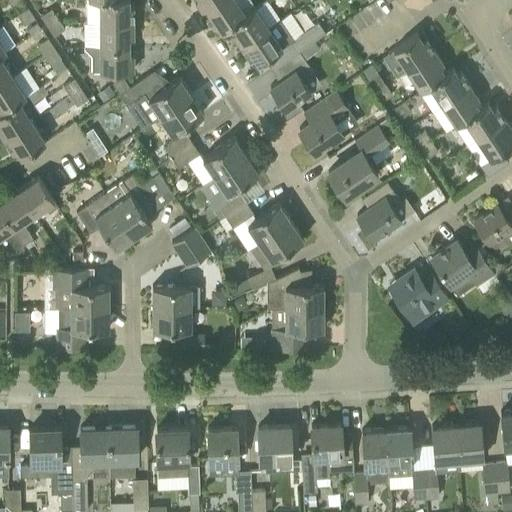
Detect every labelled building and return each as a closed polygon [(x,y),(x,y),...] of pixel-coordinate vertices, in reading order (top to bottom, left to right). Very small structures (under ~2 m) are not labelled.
[(128,0),(99,0),(100,21),(133,21),(133,5),(128,5),(128,0)] [(195,0),(204,12),(221,0),(195,0)] [(245,13),(245,12),(236,0),(221,0),(204,12),(213,25),(216,23),(221,30),(231,23),(231,22),(245,13)] [(231,22),(231,23),(235,29),(232,31),(241,45),(268,26),(255,6),(245,12),(245,13),(231,22)] [(17,14),(24,24),(35,17),(28,7),(17,14)] [(41,15),(47,25),(58,18),(51,7),(41,15)] [(65,28),(58,18),(47,25),(54,35),(65,28)] [(317,20),(281,45),(268,26),(241,45),(250,58),(253,56),(258,63),(265,58),(272,68),(276,66),(299,50),(326,32),(317,20)] [(100,21),(100,45),(129,45),(129,37),(133,37),(133,21),(100,21)] [(393,48),(407,68),(435,50),(426,37),(422,39),(417,32),(393,48)] [(37,44),(44,54),(54,47),(48,37),(37,44)] [(129,53),(129,45),(100,45),(100,70),(133,70),(133,53),(129,53)] [(61,57),(54,47),(44,54),(50,64),(61,57)] [(314,72),(299,50),(276,66),(283,77),(270,85),(285,108),(310,92),(302,80),(314,72)] [(435,50),(407,68),(420,89),(429,83),(428,83),(444,72),(440,66),(444,63),(435,50)] [(0,82),(12,75),(0,55),(0,82)] [(429,83),(442,103),(470,84),(461,71),(457,73),(452,66),(444,72),(428,83),(429,83)] [(144,91),(148,97),(160,115),(191,93),(179,76),(160,88),(150,72),(129,85),(119,92),(126,103),(144,91)] [(368,80),(374,90),(385,83),(378,73),(368,80)] [(112,81),(119,92),(129,85),(122,74),(112,81)] [(0,108),(1,110),(19,99),(19,100),(26,95),(12,75),(0,82),(0,108)] [(63,84),(70,94),(81,87),(74,77),(63,84)] [(392,93),(385,83),(374,90),(381,100),(392,93)] [(479,106),(475,100),(479,98),(470,84),(442,103),(455,123),(464,118),(463,117),(479,106)] [(81,87),(70,94),(77,105),(87,98),(81,87)] [(356,123),(348,110),(334,90),(303,110),(310,120),(298,128),(314,151),(342,132),(356,123)] [(203,111),(191,93),(160,115),(172,133),(203,111)] [(0,131),(4,137),(32,119),(39,114),(27,95),(26,95),(19,100),(19,99),(1,110),(0,110),(0,131)] [(404,100),(394,107),(400,117),(410,110),(404,100)] [(487,100),(479,106),(463,117),(464,118),(477,137),(505,118),(496,105),(492,108),(487,100)] [(511,129),(505,118),(477,137),(490,157),(491,157),(511,142),(511,137),(510,134),(511,132),(511,129)] [(32,119),(4,137),(13,151),(16,148),(21,156),(45,140),(32,119)] [(328,171),(345,195),(378,173),(365,155),(389,139),(378,123),(354,138),(361,148),(328,171)] [(414,137),(420,147),(431,140),(424,130),(414,137)] [(164,145),(171,155),(192,141),(185,131),(164,145)] [(214,174),(246,153),(234,135),(202,156),(214,174)] [(431,140),(420,147),(427,157),(437,150),(431,140)] [(192,141),(171,155),(178,166),(199,152),(192,141)] [(258,171),(246,153),(214,174),(226,192),(258,171)] [(480,164),(487,175),(498,168),(491,157),(490,157),(480,164)] [(104,191),(112,203),(133,234),(151,222),(136,201),(146,194),(155,208),(174,196),(158,171),(140,183),(133,173),(104,191)] [(38,175),(18,189),(33,213),(45,206),(48,211),(58,205),(38,175)] [(392,206),(401,199),(387,179),(361,196),(368,206),(356,214),(372,237),(400,218),(392,206)] [(0,200),(0,205),(24,242),(33,237),(22,220),(33,213),(18,189),(0,200)] [(218,205),(225,215),(246,201),(239,190),(218,205)] [(133,234),(112,203),(104,191),(76,210),(90,231),(100,225),(115,247),(133,234)] [(225,215),(231,224),(232,226),(253,211),(246,201),(225,215)] [(259,241),(291,219),(279,201),(247,223),(259,241)] [(511,210),(505,215),(496,202),(473,217),(497,252),(511,241),(511,210)] [(0,205),(0,234),(5,232),(15,248),(24,242),(0,205)] [(291,219),(259,241),(271,259),(303,237),(291,219)] [(172,241),(177,249),(188,264),(211,249),(195,225),(172,241)] [(493,269),(480,249),(476,244),(466,251),(457,238),(431,255),(456,292),(475,279),(477,281),(493,269)] [(73,266),(83,266),(83,250),(73,250),(73,266)] [(267,280),(268,280),(275,276),(270,265),(247,275),(252,287),(267,280)] [(70,305),(70,306),(108,306),(108,284),(86,284),(86,266),(83,266),(73,266),(53,266),(52,286),(58,286),(58,294),(56,296),(56,305),(70,305)] [(389,284),(412,319),(448,295),(432,272),(422,279),(414,267),(389,284)] [(268,280),(268,294),(268,306),(284,306),(323,306),(323,284),(298,284),(292,269),(275,276),(268,280)] [(152,306),(190,306),(198,306),(198,284),(152,284),(152,306)] [(511,315),(511,299),(502,306),(510,317),(511,315)] [(57,346),(86,346),(86,328),(108,328),(108,306),(70,306),(70,326),(56,326),(57,346)] [(190,306),(152,306),(152,328),(190,328),(190,306)] [(323,327),(323,306),(284,306),(284,326),(271,326),(271,346),(301,346),(301,327),(323,327)] [(34,336),(32,307),(15,308),(17,337),(34,336)] [(204,333),(179,333),(179,346),(204,346),(204,333)] [(511,445),(511,409),(500,410),(504,447),(511,445)] [(455,422),(458,459),(483,457),(480,420),(455,422)] [(329,473),(328,455),(352,454),(351,434),(341,435),(340,422),(311,424),(313,464),(301,465),(302,468),(303,491),(317,490),(316,473),(329,473)] [(458,459),(455,422),(431,424),(434,461),(458,459)] [(0,464),(5,465),(8,465),(8,458),(8,424),(0,424),(0,464)] [(108,425),(109,458),(109,475),(134,475),(133,458),(137,458),(136,424),(108,425)] [(259,460),(291,458),(290,424),(258,426),(259,460)] [(80,426),(80,444),(81,459),(86,459),(87,476),(109,475),(109,458),(108,425),(80,426)] [(236,425),(207,427),(208,462),(238,461),(236,425)] [(58,492),(60,492),(72,492),(72,479),(71,462),(60,462),(59,426),(30,427),(30,463),(57,462),(58,492)] [(156,440),(157,461),(157,475),(187,474),(188,492),(199,492),(198,464),(187,465),(187,460),(188,460),(187,426),(156,427),(157,440),(156,440)] [(410,426),(386,427),(388,464),(412,462),(410,426)] [(364,465),(388,464),(386,427),(361,429),(364,465)] [(301,458),(291,458),(292,468),(302,468),(301,465),(301,458)] [(507,461),(494,462),(497,491),(509,490),(507,461)] [(485,492),(497,491),(494,462),(482,463),(485,492)] [(436,467),(424,468),(426,497),(439,496),(436,467)] [(250,468),(237,469),(234,469),(235,491),(237,491),(238,510),(232,510),(232,511),(251,511),(251,490),(250,468)] [(426,497),(424,468),(412,468),(414,498),(426,497)] [(354,472),(355,501),(368,500),(366,471),(354,472)] [(147,477),(132,478),(133,508),(148,507),(147,477)] [(87,479),(72,479),(72,492),(72,508),(72,510),(87,509),(87,479)] [(20,511),(20,488),(5,488),(5,506),(5,511),(20,511)] [(265,511),(264,489),(251,490),(251,511),(265,511)] [(72,508),(72,492),(60,492),(61,508),(72,508)]
